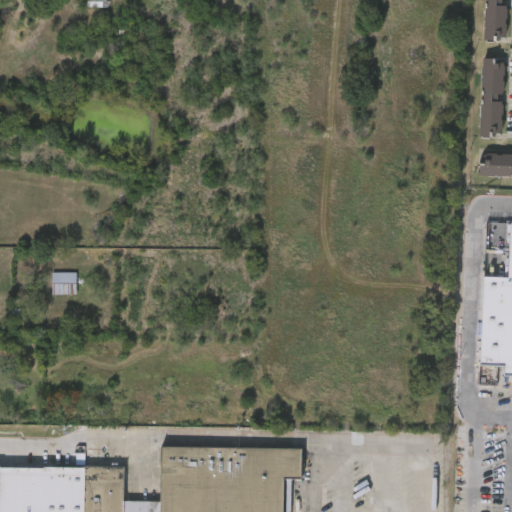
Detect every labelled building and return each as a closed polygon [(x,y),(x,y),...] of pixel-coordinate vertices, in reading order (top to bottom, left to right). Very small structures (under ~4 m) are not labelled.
[(496,0),(496,5),(506,5),(506,40),(485,40),(485,0),(496,0)] [(503,59),(501,137),(480,136),(482,58),(503,59)] [(511,174),(478,174),(479,152),(511,152),(511,174)] [(511,223),(511,376),(502,376),(503,366),(479,365),(483,276),(507,277),(510,223),(511,223)] [(77,273),(53,273),(53,295),(77,295),(77,273)] [(159,511),(160,502),(161,448),(300,450),(300,480),(283,479),(282,511),(159,511)] [(0,511),(0,466),(83,468),(82,511),(0,511)] [(159,511),(82,511),(83,468),(125,468),(124,502),(160,502),(159,511)]
